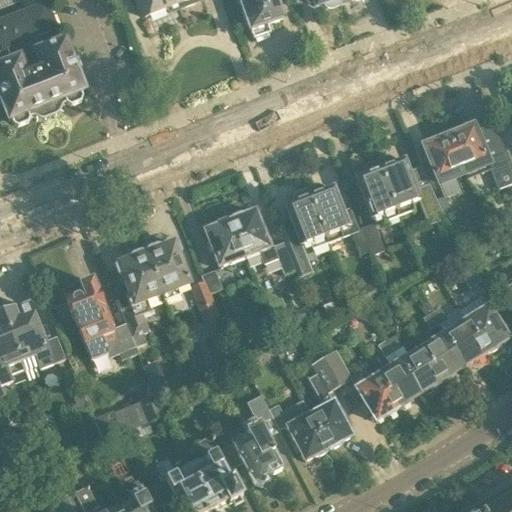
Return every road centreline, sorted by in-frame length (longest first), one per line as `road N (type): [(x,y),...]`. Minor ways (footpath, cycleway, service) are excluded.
road 1 (secondary): [(511,24),(61,200)]
road 2 (residential): [(350,511),(511,416)]
